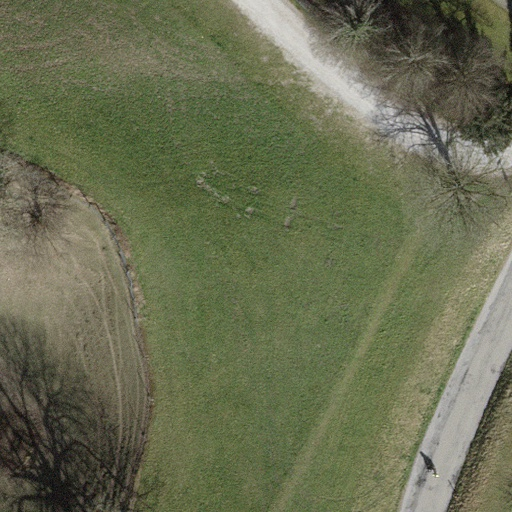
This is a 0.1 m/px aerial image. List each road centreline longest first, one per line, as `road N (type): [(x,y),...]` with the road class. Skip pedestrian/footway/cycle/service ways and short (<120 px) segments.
road 1 (track): [(252,0),(397,122),(456,148),(511,159)]
road 2 (unclassified): [(421,511),(511,302)]
